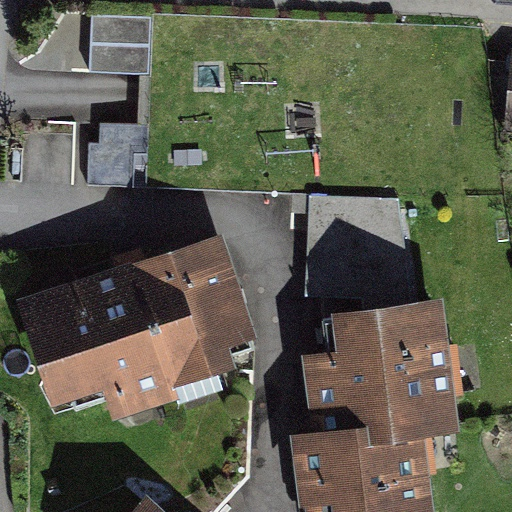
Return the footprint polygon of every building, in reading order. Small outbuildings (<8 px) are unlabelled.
[(153,73),(155,14),(92,12),(90,72),(153,73)] [(141,185),(143,125),(95,124),(93,183),(141,185)] [(399,200),(312,197),(326,298),(362,297),(366,314),(414,306),(399,200)] [(190,256),(27,309),(47,373),(68,367),(80,406),(254,350),(220,246),(190,256)] [(366,314),(320,320),(337,434),(302,439),(310,494),(325,492),(327,511),(427,511),(414,428),(451,422),(433,303),(414,306),(366,314)] [(176,376),(181,399),(224,389),(219,367),(176,376)] [(154,511),(142,500),(131,511),(154,511)]
